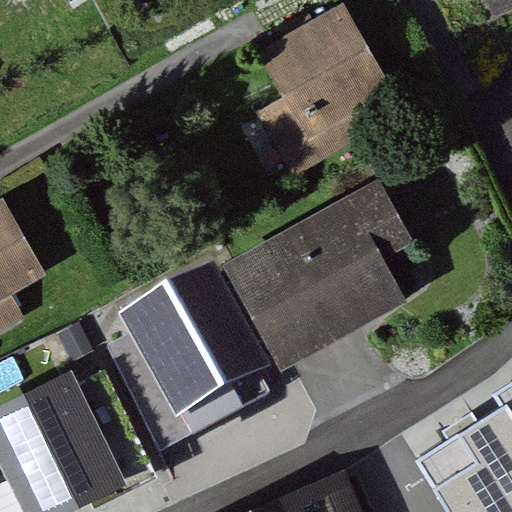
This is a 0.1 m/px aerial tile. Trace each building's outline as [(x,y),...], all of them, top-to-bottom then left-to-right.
[(410,89),(359,4),(277,53),(301,94),(258,120),(297,185),(386,133),(373,111),(410,89)] [(397,182),(243,267),(299,369),(424,300),(416,286),(445,270),(397,182)] [(0,340),(30,325),(17,301),(60,278),(19,200),(0,210),(0,340)] [(160,441),(277,388),(228,280),(110,333),(160,441)] [(66,507),(152,465),(96,353),(10,396),(66,507)] [(378,511),(360,470),(259,511),(378,511)] [(511,511),(511,477),(416,511),(511,511)]
